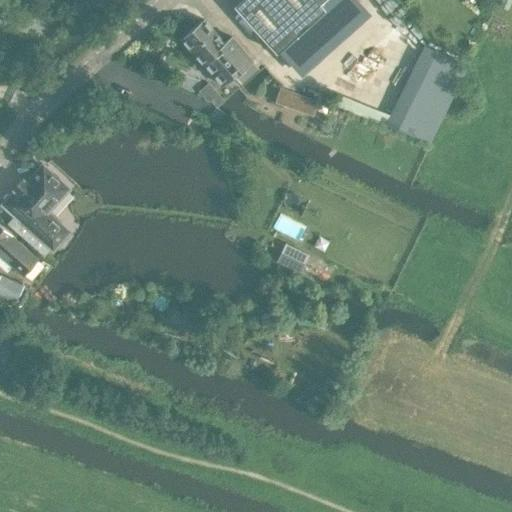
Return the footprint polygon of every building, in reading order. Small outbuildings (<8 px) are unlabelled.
[(230,0),(263,36),(263,35),(277,51),(324,8),(319,3),(321,0),(230,0)] [(195,27),(182,38),(203,62),(210,70),(222,84),(234,74),(241,82),(258,67),(251,59),(232,36),(225,43),(204,19),(195,27)] [(385,124),(387,121),(430,142),(468,64),(424,43),(391,113),(333,90),(329,102),(385,124)] [(16,190),(4,204),(7,205),(15,213),(7,222),(43,255),(51,246),(52,247),(67,231),(67,230),(45,211),(67,187),(43,165),(27,182),(23,178),(13,188),(16,190)] [(0,224),(0,252),(24,274),(38,258),(0,224)] [(24,283),(0,273),(0,274),(0,297),(16,304),(24,283)]
